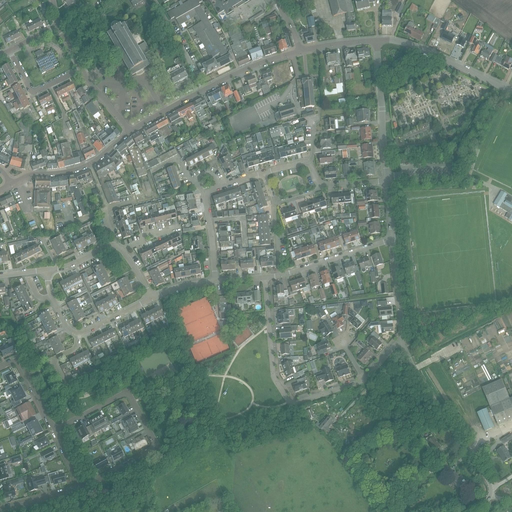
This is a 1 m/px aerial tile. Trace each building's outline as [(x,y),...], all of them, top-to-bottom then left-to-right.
[(194,6),(191,0),(183,5),(186,11),(194,6)] [(208,0),(218,14),(224,11),(227,15),(234,11),(232,8),(236,5),(237,8),(243,4),(244,4),(250,0),(208,0)] [(350,13),(354,12),(350,0),(328,0),(333,17),(346,14),(350,13)] [(355,0),(356,6),(357,11),(370,8),(369,3),(375,2),(374,0),(355,0)] [(186,11),(183,5),(175,9),(179,15),(186,11)] [(194,9),(198,17),(204,14),(200,6),(194,9)] [(179,15),(175,9),(167,14),(171,20),(179,15)] [(187,21),(195,17),(191,11),(183,15),(187,21)] [(385,11),(383,11),(382,26),(392,26),(392,13),(387,13),(387,11),(385,11)] [(351,24),(350,13),(346,14),(347,23),(346,23),(347,31),(355,30),(355,24),(351,24)] [(198,17),(203,25),(209,22),(204,14),(198,17)] [(179,26),(187,21),(183,15),(175,20),(179,26)] [(432,28),(436,31),(441,21),(429,15),(426,21),(434,25),(432,28)] [(307,19),(309,28),(315,26),(313,17),(307,19)] [(39,19),(33,23),(36,29),(42,25),(39,19)] [(442,29),(446,31),(448,25),(449,23),(442,20),(441,22),(444,24),(442,29)] [(111,30),(111,31),(107,34),(114,47),(114,48),(116,51),(113,53),(118,61),(122,59),(129,71),(128,71),(131,76),(149,65),(146,61),(148,60),(144,54),(149,51),(144,42),(137,47),(126,29),(133,25),(130,21),(123,24),(123,23),(118,25),(117,24),(116,24),(115,24),(114,24),(113,24),(112,25),(111,26),(111,27),(110,29),(111,30)] [(203,25),(207,33),(213,29),(209,22),(203,25)] [(407,27),(407,28),(404,32),(412,36),(411,37),(420,41),(424,34),(417,30),(416,31),(412,29),(414,25),(413,24),(410,22),(409,23),(407,27)] [(36,29),(33,23),(26,26),(29,32),(36,29)] [(193,27),(197,35),(203,32),(199,24),(193,27)] [(239,28),(228,33),(233,45),(231,46),(239,67),(249,62),(244,51),(248,50),(246,46),(245,41),(244,34),(242,32),(241,32),(239,28)] [(207,33),(211,41),(218,37),(213,29),(207,33)] [(305,36),(307,44),(315,42),(312,29),(309,30),(310,35),(305,36)] [(17,31),(10,34),(13,40),(20,37),(17,31)] [(197,35),(202,43),(208,39),(203,32),(197,35)] [(447,42),(451,44),(454,39),(458,41),(459,39),(456,37),(457,35),(453,33),(451,35),(444,32),(441,38),(448,41),(447,42)] [(13,40),(10,34),(3,38),(7,44),(13,40)] [(459,41),(457,45),(463,48),(466,42),(469,43),(472,37),(468,35),(467,39),(466,40),(464,39),(464,40),(460,39),(459,39),(458,41),(459,41)] [(277,43),(279,52),(280,51),(281,52),(284,51),(283,50),(287,49),(291,48),(287,36),(284,36),(285,40),(277,43)] [(211,41),(216,48),(222,45),(218,37),(211,41)] [(202,43),(206,51),(212,47),(208,39),(202,43)] [(247,40),(245,41),(246,46),(248,50),(252,62),(262,58),(259,47),(252,50),(250,43),(248,43),(247,40)] [(262,48),(265,56),(276,53),(274,44),(269,46),(268,41),(263,43),(265,47),(262,48)] [(478,47),(475,45),(472,52),(472,53),(475,55),(475,54),(478,55),(483,43),(480,42),(478,47)] [(221,57),(225,54),(227,53),(222,45),(216,48),(221,57)] [(211,59),(212,58),(217,55),(212,47),(206,51),(211,59)] [(485,50),(484,51),(483,51),(480,56),(488,61),(493,51),(488,49),(487,51),(485,50)] [(39,70),(42,75),(45,73),(45,72),(54,67),(54,68),(54,66),(58,64),(52,51),(44,55),(41,50),(39,51),(37,52),(35,53),(38,58),(35,60),(40,69),(39,70)] [(345,52),(345,57),(347,67),(351,66),(351,61),(357,60),(355,51),(349,52),(349,51),(348,50),(346,51),(345,52)] [(365,58),(365,57),(364,50),(357,50),(359,61),(360,61),(360,60),(362,60),(362,59),(365,58)] [(178,66),(176,67),(161,75),(169,90),(171,90),(173,87),(180,83),(179,82),(188,77),(183,68),(180,70),(178,66),(184,63),(177,51),(171,54),(178,66)] [(337,74),(338,74),(341,74),(339,59),(338,54),(331,55),(331,54),(329,53),(328,54),(326,55),(327,55),(326,55),(328,66),(330,66),(330,69),(335,68),(334,67),(336,67),(337,74)] [(218,57),(214,60),(204,65),(202,62),(197,65),(200,71),(200,72),(201,74),(204,72),(206,75),(218,69),(233,62),(230,55),(219,60),(218,57)] [(511,60),(507,58),(503,68),(508,70),(509,70),(511,64),(511,63),(511,60)] [(2,68),(5,74),(11,71),(8,65),(2,68)] [(344,69),(346,83),(352,82),(350,68),(344,69)] [(5,74),(8,80),(14,76),(11,71),(5,74)] [(261,74),(263,79),(263,80),(261,80),(263,84),(260,85),(262,90),(268,87),(266,82),(272,80),(271,77),(272,77),(270,71),(261,74)] [(341,74),(338,74),(338,76),(334,77),(335,85),(336,85),(337,89),(324,91),(325,96),(337,94),(341,93),(340,91),(342,91),(341,87),(342,86),(342,84),(341,74)] [(8,80),(5,81),(8,87),(17,82),(14,76),(8,80)] [(256,85),(253,77),(246,79),(249,86),(250,89),(257,87),(258,91),(262,90),(259,84),(256,85)] [(316,79),(312,79),(309,80),(308,78),(305,79),(305,80),(297,81),(299,103),(301,103),(302,108),(314,107),(312,91),(317,90),(316,79)] [(71,83),(66,86),(69,92),(72,98),(77,95),(76,92),(71,83)] [(12,88),(15,94),(22,90),(19,85),(12,88)] [(220,89),(227,102),(228,101),(226,97),(232,94),(230,89),(230,88),(229,86),(228,86),(228,85),(220,89)] [(66,86),(60,89),(67,101),(70,99),(67,93),(69,92),(66,86)] [(67,101),(60,89),(55,91),(58,98),(61,96),(62,99),(63,102),(67,101)] [(226,103),(227,102),(220,89),(207,96),(210,102),(208,104),(211,110),(214,109),(212,106),(217,104),(216,101),(221,98),(224,104),(226,103)] [(15,94),(18,99),(24,95),(22,90),(15,94)] [(49,94),(43,97),(47,103),(48,106),(53,104),(52,101),(49,94)] [(15,100),(16,102),(18,106),(27,101),(24,95),(18,99),(15,100)] [(43,97),(38,100),(41,106),(42,106),(47,103),(43,97)] [(192,104),(191,104),(194,112),(195,111),(199,121),(205,118),(204,116),(206,115),(202,107),(203,106),(206,105),(205,103),(202,98),(192,104)] [(27,101),(18,106),(19,109),(20,110),(23,109),(24,110),(30,106),(27,101)] [(91,102),(86,106),(85,107),(93,117),(99,112),(91,102)] [(187,106),(176,112),(180,119),(181,118),(186,116),(188,121),(193,119),(190,114),(194,112),(191,104),(187,106)] [(289,104),(284,105),(285,107),(278,109),(279,113),(275,114),(277,121),(282,120),(282,119),(296,115),(292,104),(289,105),(289,104)] [(12,109),(9,110),(12,115),(17,112),(17,110),(19,109),(18,106),(15,108),(15,107),(12,109)] [(369,110),(364,111),(357,111),(358,123),(369,122),(368,117),(369,117),(369,110)] [(74,112),(73,113),(77,122),(79,129),(75,131),(76,136),(81,150),(80,150),(86,160),(95,156),(92,148),(88,150),(84,139),(89,137),(80,119),(78,115),(78,114),(76,111),(74,112)] [(180,119),(176,112),(167,117),(171,123),(172,123),(174,126),(172,127),(176,135),(180,133),(175,126),(178,124),(180,128),(182,127),(185,126),(181,118),(180,119)] [(165,118),(158,121),(154,124),(163,139),(171,135),(165,125),(168,124),(165,118)] [(325,121),(326,131),(327,131),(335,130),(334,120),(325,121)] [(165,142),(164,141),(163,139),(154,124),(147,128),(152,137),(153,136),(155,141),(158,145),(161,144),(165,142)] [(105,134),(111,142),(117,137),(118,137),(119,136),(119,135),(120,134),(114,127),(111,129),(105,134)] [(155,141),(153,136),(152,137),(147,128),(144,130),(151,142),(152,142),(153,142),(154,142),(155,141)] [(370,128),(365,129),(361,129),(362,141),(371,140),(370,128)] [(94,131),(104,146),(105,147),(111,142),(105,134),(102,137),(97,129),(94,131)] [(149,141),(143,130),(139,132),(132,137),(137,147),(141,144),(140,142),(144,140),(146,143),(149,141)] [(3,141),(5,143),(11,138),(7,134),(0,139),(0,140),(1,142),(3,141)] [(94,139),(91,141),(94,145),(93,145),(99,152),(104,147),(99,141),(95,136),(92,137),(94,139)] [(322,146),(323,149),(331,148),(330,145),(332,145),(331,137),(320,138),(321,146),(322,146)] [(134,145),(129,138),(123,143),(126,148),(128,150),(130,156),(133,162),(138,178),(147,175),(146,171),(151,168),(148,163),(147,161),(145,162),(141,155),(145,153),(143,150),(140,152),(137,147),(136,148),(134,145)] [(304,141),(298,143),(301,153),(306,152),(304,141)] [(18,143),(14,142),(12,153),(13,153),(13,155),(12,158),(9,165),(20,168),(22,160),(21,160),(15,158),(16,154),(17,147),(18,143)] [(65,144),(60,145),(64,158),(62,158),(65,167),(74,165),(71,155),(68,143),(65,144)] [(124,150),(126,148),(123,143),(116,150),(122,156),(124,154),(125,156),(128,154),(124,150)] [(298,143),(293,144),(296,155),(301,153),(298,143)] [(205,150),(208,157),(213,154),(212,152),(216,150),(213,144),(208,146),(209,148),(205,150)] [(293,144),(288,145),(291,156),(296,155),(293,144)] [(22,160),(20,168),(20,169),(27,171),(28,166),(27,166),(28,162),(27,162),(28,159),(28,153),(29,145),(19,145),(18,157),(21,158),(21,160),(22,160)] [(31,163),(33,171),(45,166),(42,158),(46,157),(47,156),(45,150),(43,145),(41,146),(42,151),(40,152),(41,155),(38,156),(37,158),(38,161),(31,163)] [(64,158),(60,145),(57,146),(60,158),(56,159),(59,169),(65,167),(62,158),(64,158)] [(363,146),(364,158),(373,158),(372,146),(363,146)] [(222,166),(229,162),(232,160),(225,147),(221,153),(224,158),(219,161),(220,163),(219,163),(221,166),(221,165),(222,166)] [(280,159),(285,157),(283,147),(278,148),(274,148),(276,155),(279,154),(280,159)] [(273,148),(266,150),(269,162),(274,160),(273,156),(275,155),(273,148)] [(205,150),(200,153),(204,159),(208,157),(205,150)] [(260,151),(261,154),(264,163),(269,162),(266,150),(260,151)] [(115,151),(109,157),(111,159),(110,160),(115,168),(123,161),(122,158),(115,151)] [(194,153),(195,155),(199,162),(204,159),(200,153),(198,154),(197,151),(194,153)] [(335,151),(332,151),(327,152),(327,156),(320,156),(321,164),(332,163),(331,156),(335,155),(335,151)] [(5,164),(9,165),(12,158),(0,152),(0,163),(4,166),(5,164)] [(80,152),(71,155),(74,165),(80,163),(79,158),(80,158),(81,162),(84,161),(80,152)] [(255,153),(250,154),(253,166),(259,165),(256,156),(255,153)] [(253,166),(250,154),(242,157),(244,164),(247,163),(248,168),(253,166)] [(195,155),(191,158),(194,165),(199,162),(195,155)] [(47,162),(46,157),(42,158),(45,166),(47,166),(48,170),(57,169),(56,161),(47,162)] [(194,165),(191,158),(186,160),(189,167),(194,165)] [(103,163),(102,164),(101,164),(101,165),(95,168),(99,180),(101,179),(103,179),(103,177),(102,175),(113,169),(115,172),(117,171),(115,168),(110,160),(103,163)] [(222,166),(224,170),(234,165),(233,163),(231,165),(229,162),(222,166)] [(364,164),(365,171),(365,176),(373,175),(373,168),(374,168),(374,163),(364,164)] [(234,165),(224,170),(227,176),(230,174),(232,177),(236,175),(233,168),(235,167),(234,165)] [(335,169),(330,169),(325,170),(326,179),(336,178),(335,169)] [(93,182),(88,170),(76,175),(78,181),(86,178),(87,180),(88,180),(90,183),(93,182)] [(70,190),(70,192),(71,195),(74,194),(82,217),(88,215),(75,181),(75,176),(68,177),(70,190)] [(300,176),(285,180),(287,191),(303,186),(300,176)] [(66,186),(67,192),(70,192),(70,190),(68,177),(63,178),(58,179),(59,189),(60,188),(60,187),(66,186)] [(50,189),(50,180),(50,179),(35,178),(35,192),(34,192),(34,208),(40,208),(50,208),(50,189)] [(59,191),(59,189),(58,179),(50,180),(50,189),(57,188),(57,191),(59,191)] [(102,186),(104,192),(113,189),(111,185),(114,183),(113,181),(111,183),(111,182),(106,184),(104,185),(102,186)] [(179,182),(172,184),(174,190),(181,187),(179,182)] [(104,192),(107,198),(115,195),(114,191),(117,190),(116,188),(113,189),(104,192)] [(253,196),(255,195),(263,192),(261,188),(253,190),(254,193),(252,194),(253,196)] [(234,191),(237,199),(238,202),(243,201),(243,199),(242,196),(241,194),(239,189),(234,191)] [(501,191),(493,204),(505,211),(508,213),(511,215),(508,219),(508,220),(511,222),(511,198),(508,196),(508,195),(501,191)] [(254,201),(257,200),(264,197),(263,192),(255,195),(253,196),(254,201)] [(366,193),(367,198),(367,202),(377,201),(376,192),(366,193)] [(233,204),(229,193),(224,194),(226,202),(229,201),(230,204),(233,204)] [(350,194),(344,195),(345,203),(351,203),(351,204),(354,204),(354,198),(351,198),(350,194)] [(9,197),(5,198),(11,210),(11,211),(13,210),(13,209),(11,207),(15,205),(11,195),(9,196),(9,197)] [(115,195),(107,198),(109,204),(120,202),(119,198),(117,199),(115,195)] [(222,207),(219,196),(213,198),(216,206),(219,205),(220,208),(222,207)] [(4,210),(5,213),(6,212),(11,210),(5,198),(0,200),(0,204),(1,207),(4,206),(5,210),(4,210)] [(324,198),(318,200),(321,209),(327,207),(326,205),(330,204),(329,201),(325,202),(324,198)] [(318,200),(312,202),(315,210),(321,209),(318,200)] [(266,202),(258,205),(256,206),(259,214),(265,214),(264,209),(268,207),(266,202)] [(312,202),(306,204),(309,212),(315,210),(312,202)] [(309,212),(306,204),(300,206),(303,214),(309,212)] [(378,206),(373,207),(370,207),(371,219),(379,218),(378,206)] [(295,208),(289,210),(291,218),(297,216),(295,208)] [(13,231),(9,221),(10,221),(6,212),(5,213),(4,210),(2,212),(6,222),(10,232),(12,236),(14,235),(13,231)] [(115,219),(124,216),(122,210),(114,213),(116,218),(115,219)] [(164,210),(158,212),(159,213),(161,223),(166,222),(166,220),(165,214),(164,214),(164,210)] [(291,218),(289,210),(283,212),(285,220),(291,218)] [(115,219),(117,224),(124,221),(127,220),(126,215),(124,216),(115,219)] [(219,228),(219,233),(231,232),(231,227),(229,227),(229,223),(223,224),(224,227),(219,228)] [(370,224),(370,229),(371,234),(381,233),(380,229),(379,229),(378,223),(370,224)] [(120,229),(121,234),(129,231),(131,230),(130,225),(127,226),(118,229),(120,229)] [(311,230),(304,232),(304,234),(310,232),(311,235),(310,235),(311,239),(314,238),(313,235),(311,230)] [(92,233),(87,235),(92,244),(92,245),(94,244),(93,243),(96,242),(92,233)] [(178,234),(173,236),(178,246),(182,244),(181,241),(178,234)] [(51,241),(54,248),(62,244),(59,237),(56,238),(55,235),(51,237),(52,240),(51,241)] [(87,235),(83,238),(88,248),(89,247),(89,246),(92,244),(87,235)] [(173,236),(168,238),(171,246),(172,247),(173,249),(178,246),(173,236)] [(83,238),(78,240),(83,249),(85,247),(86,248),(88,248),(83,238)] [(168,240),(163,242),(167,250),(172,247),(171,246),(168,238),(168,240)] [(198,250),(198,251),(203,251),(203,245),(202,245),(201,238),(193,239),(194,250),(198,250)] [(83,249),(78,240),(74,242),(78,251),(81,250),(81,251),(83,250),(83,249)] [(159,244),(158,243),(161,251),(162,252),(167,250),(163,242),(159,244)] [(158,243),(153,245),(157,253),(161,251),(158,243)] [(62,244),(54,248),(58,256),(66,252),(62,244)] [(37,245),(31,248),(34,255),(40,252),(37,245)] [(148,248),(149,249),(152,255),(157,253),(153,245),(148,248)] [(298,247),(299,250),(302,259),(307,257),(304,249),(303,246),(298,247)] [(294,252),(291,253),(293,258),(296,257),(297,261),(302,259),(299,250),(298,247),(293,249),(294,252)] [(31,248),(25,251),(29,258),(34,255),(31,248)] [(149,249),(144,251),(147,259),(152,256),(152,255),(149,249)] [(25,251),(19,254),(23,261),(29,258),(25,251)] [(147,259),(144,251),(139,254),(144,265),(145,266),(147,265),(145,260),(147,259)] [(23,261),(19,254),(13,257),(17,264),(23,261)] [(373,257),(376,267),(383,264),(380,254),(373,257)] [(361,270),(362,271),(362,272),(363,272),(364,272),(365,272),(366,271),(366,270),(365,268),(371,267),(368,258),(364,259),(365,260),(359,262),(361,270)] [(356,273),(356,272),(356,271),(353,263),(344,266),(347,274),(346,275),(347,276),(349,277),(350,276),(351,275),(356,273)] [(93,269),(95,274),(103,270),(104,269),(103,267),(103,268),(101,265),(93,269)] [(332,270),(334,274),(335,280),(337,281),(343,279),(343,278),(345,277),(343,270),(340,271),(339,267),(332,270)] [(149,273),(152,278),(160,274),(157,269),(149,273)] [(96,276),(97,278),(107,274),(106,272),(105,272),(103,270),(95,274),(92,275),(93,277),(96,276)] [(320,273),(322,278),(324,285),(331,283),(327,271),(320,273)] [(73,276),(73,277),(78,285),(82,283),(78,274),(75,276),(75,275),(73,276)] [(97,278),(99,283),(108,279),(107,276),(108,275),(107,274),(97,278)] [(152,278),(154,283),(162,279),(160,274),(152,278)] [(309,277),(311,282),(312,288),(319,286),(316,275),(309,277)] [(70,277),(68,278),(73,287),(78,285),(73,277),(71,278),(70,277)] [(67,280),(64,281),(69,290),(73,287),(68,278),(67,279),(67,280)] [(108,279),(99,283),(102,287),(110,283),(109,280),(110,280),(109,278),(108,279)] [(118,282),(121,289),(129,285),(126,278),(118,282)] [(162,279),(154,283),(156,287),(164,283),(162,279)] [(304,279),(297,281),(300,290),(303,289),(304,293),(311,290),(309,285),(306,286),(304,279)] [(69,290),(64,281),(64,280),(62,281),(63,282),(60,283),(64,292),(69,290)] [(300,290),(297,281),(290,283),(293,292),(290,293),(291,296),(297,293),(297,291),(300,290)] [(129,285),(121,289),(125,296),(133,292),(129,285)] [(12,298),(17,296),(25,292),(22,286),(14,290),(16,293),(11,295),(12,298)] [(284,286),(277,287),(277,292),(277,295),(278,299),(284,298),(288,298),(288,296),(287,291),(284,291),(284,286)] [(17,296),(20,301),(28,297),(25,292),(17,296)] [(237,295),(238,300),(238,303),(252,302),(251,293),(244,293),(244,295),(237,295)] [(113,295),(109,298),(113,306),(114,307),(115,306),(115,305),(118,304),(113,295)] [(218,297),(219,305),(221,305),(221,306),(222,320),(232,319),(231,305),(227,305),(227,296),(218,297)] [(20,301),(23,307),(31,303),(28,297),(20,301)] [(109,298),(104,300),(109,310),(111,309),(110,308),(113,306),(109,298)] [(72,302),(67,304),(69,307),(68,308),(69,309),(70,309),(78,304),(81,303),(79,299),(76,300),(72,302)] [(104,300),(100,302),(104,311),(107,310),(109,310),(104,300)] [(380,308),(380,317),(392,315),(391,307),(387,308),(387,305),(388,305),(387,301),(378,302),(378,306),(381,306),(381,308),(380,308)] [(104,311),(100,302),(95,304),(100,313),(102,312),(103,313),(105,312),(104,311)] [(31,303),(23,307),(26,313),(34,308),(31,303)] [(70,312),(71,314),(80,309),(78,304),(70,309),(71,312),(70,312)] [(155,309),(154,310),(159,318),(164,316),(159,307),(156,309),(156,308),(154,309),(155,309)] [(348,307),(347,316),(350,317),(353,319),(350,323),(353,326),(352,326),(354,328),(355,327),(357,330),(362,324),(364,322),(364,321),(358,315),(357,315),(354,312),(348,307)] [(73,315),(74,318),(83,313),(80,309),(71,314),(72,316),(73,315)] [(317,312),(321,319),(326,315),(322,309),(317,312)] [(150,312),(154,321),(159,318),(154,310),(152,311),(152,310),(150,311),(150,312)] [(278,315),(279,324),(289,324),(289,316),(294,316),(294,310),(284,311),(285,314),(278,315)] [(39,318),(37,319),(39,323),(41,322),(50,317),(48,315),(49,314),(48,312),(48,313),(47,313),(43,315),(39,317),(39,318)] [(146,314),(145,314),(150,323),(154,321),(150,312),(148,313),(147,312),(145,313),(146,314)] [(83,313),(74,318),(73,318),(74,320),(75,320),(76,322),(85,318),(83,313)] [(150,323),(145,314),(143,315),(143,314),(141,315),(141,316),(145,325),(150,323)] [(332,320),(338,329),(344,326),(342,322),(344,321),(341,316),(339,318),(338,316),(332,320)] [(41,322),(43,326),(52,322),(51,319),(52,319),(51,317),(41,322)] [(133,322),(133,323),(137,331),(144,328),(141,322),(139,323),(138,320),(135,322),(134,321),(133,322)] [(43,326),(41,327),(43,332),(46,331),(54,326),(53,324),(54,323),(53,321),(52,322),(43,326)] [(371,323),(368,327),(370,328),(371,327),(381,326),(382,334),(386,334),(386,333),(394,332),(393,327),(393,324),(387,325),(387,322),(380,322),(371,323)] [(130,323),(128,324),(133,333),(137,331),(133,323),(130,324),(130,323)] [(325,333),(327,336),(333,332),(327,323),(321,327),(322,328),(319,329),(322,334),(325,333)] [(127,326),(124,327),(128,336),(133,333),(128,324),(126,325),(127,326)] [(46,331),(43,332),(44,334),(47,333),(48,335),(57,331),(55,328),(56,327),(55,326),(54,326),(46,331)] [(128,336),(124,327),(124,326),(122,327),(122,328),(120,329),(124,338),(128,336)] [(237,339),(242,345),(257,332),(251,326),(237,339)] [(284,339),(285,340),(287,340),(288,338),(292,338),(292,332),(297,331),(297,326),(288,327),(288,330),(280,331),(280,339),(284,339)] [(113,329),(107,332),(110,339),(116,336),(113,329)] [(107,332),(101,335),(104,342),(110,339),(107,332)] [(369,343),(377,350),(382,344),(378,340),(380,337),(374,332),(371,335),(374,338),(369,343)] [(101,335),(95,338),(99,345),(104,342),(101,335)] [(49,340),(52,347),(61,343),(57,336),(49,340)] [(95,338),(89,341),(93,348),(99,345),(95,338)] [(9,345),(0,348),(0,349),(3,356),(14,352),(13,349),(15,348),(11,339),(8,341),(9,345)] [(357,358),(364,365),(372,356),(368,352),(370,350),(359,340),(356,343),(364,350),(357,358)] [(316,350),(318,356),(326,353),(325,350),(330,349),(328,341),(317,345),(319,349),(316,350)] [(61,343),(52,347),(56,355),(64,351),(61,343)] [(282,351),(282,355),(290,354),(289,345),(282,346),(282,351)] [(83,352),(83,353),(87,362),(92,360),(88,351),(85,352),(84,352),(83,352)] [(80,354),(78,355),(83,364),(87,362),(83,353),(80,355),(80,354)] [(77,356),(74,358),(78,367),(83,364),(78,355),(76,356),(77,356)] [(78,367),(74,358),(74,357),(72,358),(72,359),(70,360),(74,369),(78,367)] [(283,365),(285,371),(295,368),(293,361),(283,365)] [(336,369),(339,378),(350,374),(347,365),(336,369)] [(297,374),(295,368),(285,371),(287,377),(297,374)] [(323,373),(317,375),(319,381),(325,379),(326,382),(333,380),(330,369),(329,369),(329,368),(325,369),(325,370),(322,371),(323,373)] [(2,376),(4,382),(6,381),(7,381),(9,385),(9,386),(10,385),(16,382),(17,382),(16,381),(15,379),(16,378),(15,375),(14,376),(13,373),(12,373),(6,376),(5,375),(2,376)] [(293,385),(295,393),(307,389),(305,382),(307,381),(306,378),(297,381),(298,384),(293,385)] [(483,388),(491,407),(499,426),(511,420),(511,398),(510,399),(502,380),(483,388)] [(11,388),(5,391),(8,396),(11,395),(12,398),(24,392),(22,388),(21,388),(20,387),(13,391),(11,388)] [(24,392),(12,398),(14,401),(11,402),(14,408),(20,405),(18,402),(26,398),(25,397),(26,396),(24,392)] [(129,412),(124,403),(118,407),(123,416),(129,412)] [(18,416),(32,409),(29,404),(18,409),(15,411),(18,416)] [(310,407),(304,409),(305,412),(307,417),(309,416),(310,419),(314,418),(311,410),(310,407)] [(13,408),(4,413),(8,421),(11,420),(8,415),(15,411),(13,408)] [(35,415),(32,409),(18,416),(21,422),(24,420),(24,421),(35,415)] [(487,409),(478,413),(485,431),(495,427),(487,409)] [(102,416),(96,419),(102,430),(111,425),(107,418),(104,420),(102,416)] [(121,416),(111,421),(113,424),(119,421),(123,419),(121,416)] [(318,427),(327,435),(331,431),(327,428),(333,421),(327,416),(320,425),(318,423),(315,425),(318,427)] [(126,428),(135,424),(135,423),(135,422),(134,419),(133,420),(132,418),(125,421),(123,422),(126,428)] [(102,430),(96,419),(90,422),(93,426),(90,428),(93,434),(102,430)] [(27,426),(29,432),(40,426),(38,422),(37,421),(27,426)] [(11,430),(15,428),(21,425),(20,422),(10,427),(11,430)] [(87,430),(86,428),(83,424),(80,426),(81,427),(76,429),(82,439),(88,436),(89,437),(94,435),(93,434),(90,428),(89,428),(90,429),(87,430)] [(135,425),(135,424),(126,428),(124,430),(127,436),(138,430),(137,428),(137,427),(138,427),(136,424),(135,425)] [(40,426),(29,432),(32,438),(43,432),(42,431),(42,430),(40,426)] [(434,456),(435,456),(435,455),(440,452),(438,449),(440,447),(434,438),(433,438),(432,435),(426,439),(428,442),(427,442),(433,451),(432,452),(434,456)] [(511,437),(510,435),(505,438),(501,441),(503,445),(511,438),(511,437)] [(128,445),(131,443),(132,443),(135,450),(139,447),(139,448),(140,447),(142,446),(146,444),(142,437),(138,439),(136,436),(126,441),(128,445)] [(49,444),(46,438),(39,441),(38,438),(32,441),(32,442),(33,441),(35,447),(37,446),(39,449),(49,444)] [(504,446),(501,448),(497,451),(504,462),(511,458),(504,446)] [(111,458),(113,461),(124,456),(120,448),(112,453),(110,449),(105,452),(109,459),(111,458)] [(55,456),(52,449),(41,454),(45,462),(55,456)] [(20,456),(11,459),(12,464),(22,461),(20,456)] [(104,457),(94,463),(98,470),(102,468),(104,467),(108,464),(104,457)] [(48,467),(50,472),(63,465),(62,462),(56,465),(55,461),(51,463),(52,467),(51,465),(48,467)] [(444,463),(441,465),(443,469),(445,472),(443,474),(445,477),(451,472),(450,469),(449,470),(448,468),(444,463)] [(0,480),(8,478),(9,478),(9,477),(8,476),(5,466),(5,465),(5,464),(4,464),(0,465),(0,480)] [(57,472),(48,475),(50,481),(53,480),(54,484),(54,485),(66,482),(63,474),(58,475),(57,472)] [(449,476),(455,484),(458,489),(466,483),(461,476),(459,478),(455,472),(449,476)] [(48,478),(44,479),(44,477),(35,479),(35,478),(27,481),(30,492),(38,489),(37,486),(46,484),(46,483),(49,482),(48,478)] [(2,492),(4,499),(15,496),(13,488),(11,489),(10,484),(4,486),(5,491),(2,492)]
